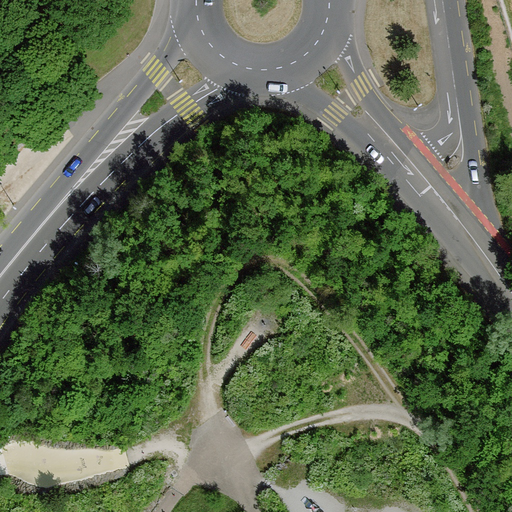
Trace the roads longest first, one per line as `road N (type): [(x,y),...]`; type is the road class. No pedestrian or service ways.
road 1 (track): [(473,511),(448,462),(293,265),(274,257),(246,263),(215,301),(205,394),(217,448)]
road 2 (secondary): [(431,187),(462,146),(445,0)]
road 3 (secondary): [(197,0),(98,168)]
road 4 (secondary): [(98,168),(185,102),(260,70)]
road 5 (secondary): [(0,286),(98,168)]
road 6 (secondary): [(431,187),(511,292)]
